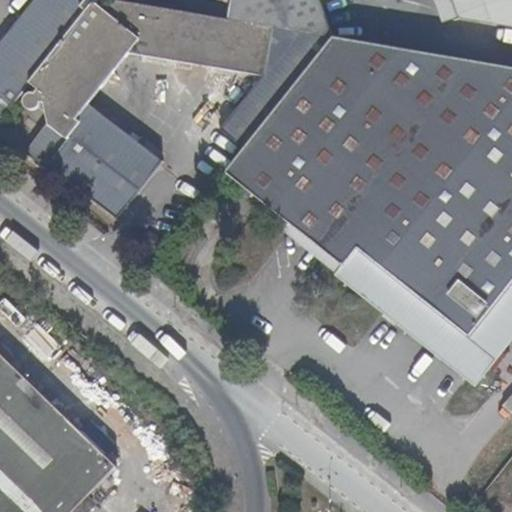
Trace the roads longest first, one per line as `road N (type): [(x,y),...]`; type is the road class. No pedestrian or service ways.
road 1 (residential): [(369,511),(171,356)]
road 2 (residential): [(171,356),(0,210)]
road 3 (residential): [(249,511),(238,441),(171,356)]
